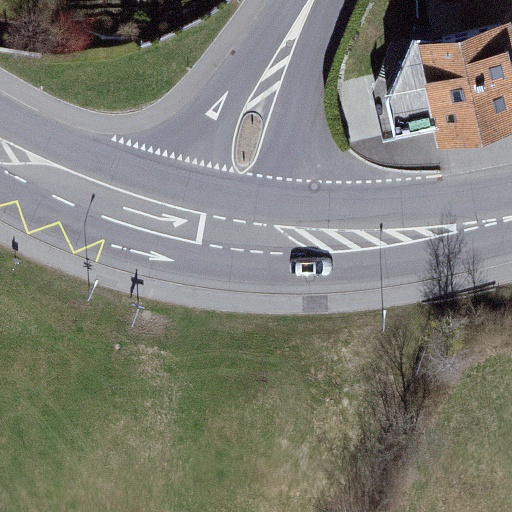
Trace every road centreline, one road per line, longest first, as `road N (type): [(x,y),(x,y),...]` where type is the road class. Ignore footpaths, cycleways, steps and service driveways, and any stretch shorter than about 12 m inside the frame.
road 1 (secondary): [(511,225),(356,239),(223,230)]
road 2 (tertiary): [(223,230),(260,98),(312,0)]
road 3 (secondary): [(0,150),(93,193),(223,230)]
